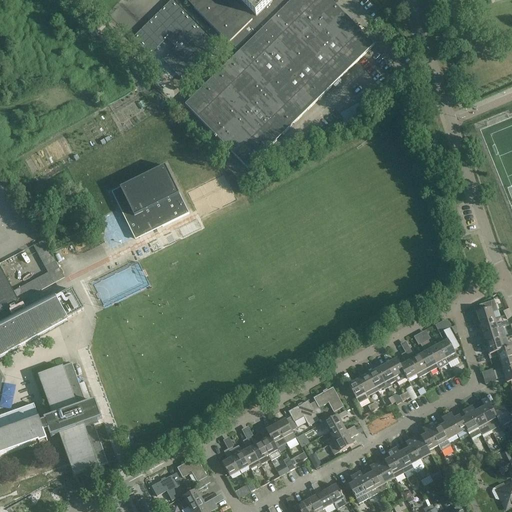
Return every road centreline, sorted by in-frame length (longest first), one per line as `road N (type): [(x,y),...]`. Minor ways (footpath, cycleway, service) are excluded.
road 1 (unclassified): [(505,281),(409,0)]
road 2 (residential): [(373,444),(478,382),(455,309)]
road 3 (residential): [(202,443),(329,376)]
road 4 (residential): [(329,376),(455,309)]
road 5 (residential): [(373,444),(256,511)]
